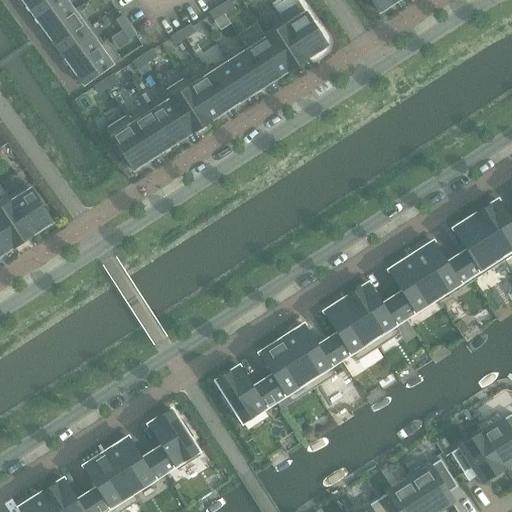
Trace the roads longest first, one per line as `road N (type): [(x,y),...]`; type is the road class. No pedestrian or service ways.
road 1 (tertiary): [(0,464),(511,131)]
road 2 (residential): [(0,496),(511,166)]
road 3 (tertiary): [(379,67),(0,316)]
road 4 (tertiary): [(485,0),(379,67)]
